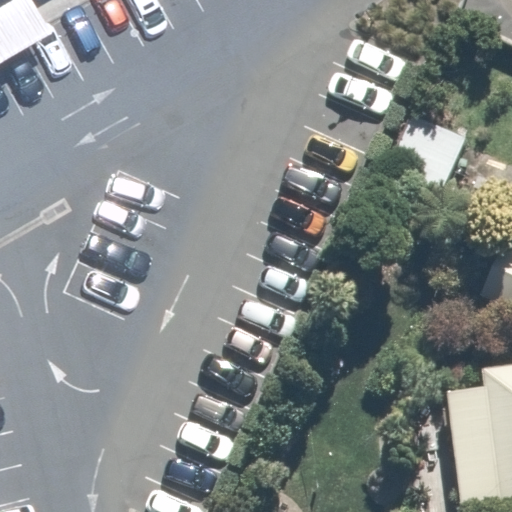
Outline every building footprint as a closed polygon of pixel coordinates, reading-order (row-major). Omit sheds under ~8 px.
[(439,0),(361,0),(421,33),(439,0)] [(379,30),(322,1),(289,67),(347,95),(379,30)] [(389,125),(313,90),(295,130),(370,165),(389,125)] [(307,187),(284,141),(215,176),(238,221),(301,190),(307,187)] [(327,242),(301,190),(238,221),(236,222),(263,275),(327,242)] [(511,511),(511,357),(463,362),(465,385),(432,387),(442,511),(511,511)]
